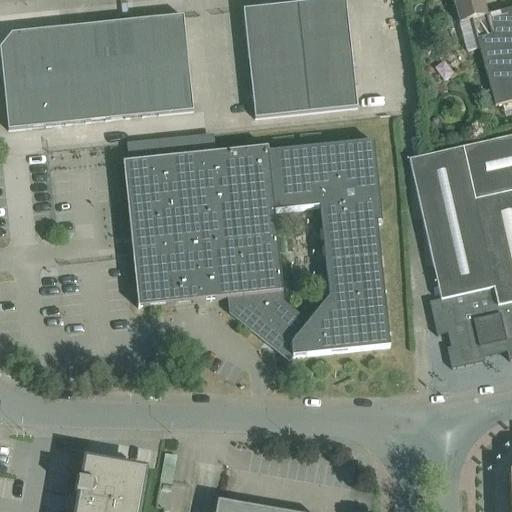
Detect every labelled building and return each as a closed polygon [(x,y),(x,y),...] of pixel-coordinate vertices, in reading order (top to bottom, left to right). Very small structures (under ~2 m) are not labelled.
[(481,0),(453,0),(460,25),(458,25),(465,53),(479,50),(495,109),(511,104),(511,10),(486,17),(481,0)] [(243,12),(255,121),(357,110),(345,1),(243,12)] [(11,36),(0,49),(0,55),(8,133),(193,114),(183,19),(11,36)] [(511,139),(462,150),(408,163),(440,303),(429,306),(436,337),(447,335),(450,350),(446,351),(451,371),(483,364),(482,359),(507,354),(509,362),(511,361),(511,139)] [(138,310),(229,301),(230,316),(285,360),(390,350),(377,226),(382,226),(374,144),(268,155),(268,150),(123,165),(138,310)] [(171,353),(149,355),(151,375),(174,372),(171,353)] [(80,499),(77,511),(139,511),(146,475),(86,464),(82,485),(79,485),(75,490),(75,492),(77,499),(80,499)] [(270,511),(220,503),(218,504),(217,505),(215,511),(270,511)]
